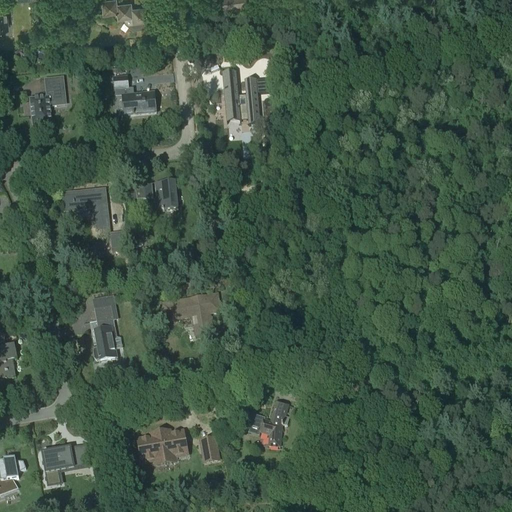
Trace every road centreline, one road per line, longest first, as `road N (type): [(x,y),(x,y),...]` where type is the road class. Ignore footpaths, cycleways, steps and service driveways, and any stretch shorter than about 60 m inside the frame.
road 1 (track): [(511,40),(352,81),(309,103),(304,115),(322,246)]
road 2 (residential): [(68,411),(214,382),(314,254),(350,235)]
road 3 (residential): [(7,169),(184,147),(176,0)]
road 4 (residential): [(68,411),(37,250),(7,169)]
road 5 (track): [(352,395),(335,376),(318,372),(197,391)]
road 6 (track): [(352,395),(511,363)]
road 7 (track): [(380,388),(511,464)]
